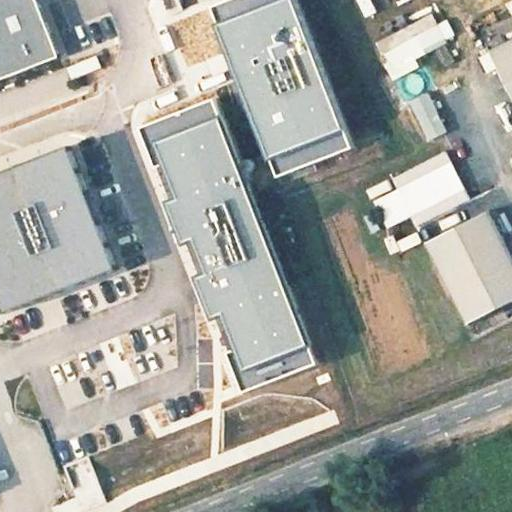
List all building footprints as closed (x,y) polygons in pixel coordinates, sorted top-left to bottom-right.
[(0,0),(0,81),(64,57),(41,0),(0,0)] [(297,0),(228,0),(212,6),(279,176),(355,149),(297,0)] [(363,0),(372,19),(385,13),(378,0),(363,0)] [(431,90),(416,59),(457,39),(443,11),(377,43),(393,76),(385,80),(398,106),(431,90)] [(511,38),(486,53),(511,100),(511,38)] [(435,92),(414,101),(430,140),(451,132),(435,92)] [(310,340),(221,122),(155,147),(179,204),(166,209),(183,247),(195,243),(210,278),(198,284),(211,314),(222,311),(244,365),(310,340)] [(69,152),(0,178),(0,289),(8,312),(115,271),(69,152)] [(466,198),(448,158),(372,192),(390,231),(466,198)] [(511,301),(511,256),(488,211),(426,245),(469,325),(511,301)] [(407,248),(429,242),(426,230),(404,236),(407,248)]
